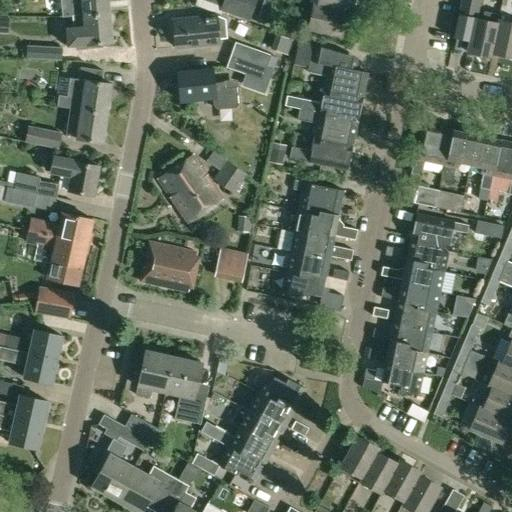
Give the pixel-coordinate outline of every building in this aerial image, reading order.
[(108,0),(82,0),(84,16),(110,14),(108,0)] [(249,21),(256,0),(223,0),(220,10),(249,21)] [(264,0),(257,18),(267,20),(273,0),(264,0)] [(318,0),(318,3),(351,10),(353,0),(318,0)] [(455,28),(471,32),(474,18),(476,18),(479,0),(462,0),(460,10),(459,10),(455,28)] [(351,10),(318,3),(317,6),(313,5),(308,29),(341,37),(346,13),(350,14),(351,10)] [(84,16),(73,17),(74,27),(67,27),(68,45),(80,44),(80,49),(102,47),(101,42),(112,41),(110,14),(84,16)] [(208,40),(228,38),(226,19),(218,16),(173,20),(176,48),(208,45),(208,40)] [(476,18),(474,18),(471,32),(467,51),(491,56),(498,23),(476,18)] [(498,23),(491,56),(492,56),(493,52),(511,56),(511,22),(499,19),(498,23)] [(231,56),(271,69),(276,56),(236,42),(231,56)] [(62,60),(62,47),(23,45),(22,57),(62,60)] [(230,56),(227,67),(262,80),(263,77),(270,79),(273,69),(271,68),(271,69),(231,56),(230,56)] [(324,88),(363,96),(368,72),(310,60),(308,72),(327,76),(324,88)] [(68,96),(59,94),(58,99),(108,106),(112,82),(102,81),(104,70),(81,67),(79,78),(70,77),(68,96)] [(214,97),(215,106),(218,109),(236,107),(239,104),(237,87),(239,87),(238,79),(224,80),(225,82),(214,83),(212,69),(178,72),(181,101),(214,97)] [(300,108),(359,120),(363,96),(324,88),(321,103),(287,95),(285,105),(300,108)] [(108,106),(58,99),(57,105),(75,108),(73,122),(69,121),(67,133),(78,135),(77,138),(103,141),(108,106)] [(317,124),(314,136),(354,144),(359,120),(300,108),(298,120),(317,124)] [(442,165),(451,121),(424,116),(412,173),(422,175),(425,161),(442,165)] [(469,165),(478,125),(467,123),(466,124),(451,121),(442,165),(448,166),(445,180),(452,182),(455,167),(458,168),(459,163),(469,165)] [(59,149),(62,132),(29,125),(25,142),(59,149)] [(495,176),(504,132),(492,129),(492,128),(478,125),(469,165),(481,168),(480,173),(483,173),(480,188),(491,190),(494,176),(495,176)] [(354,144),(314,136),(311,149),(292,146),(290,157),(349,169),(354,144)] [(511,142),(502,140),(495,176),(511,179),(509,194),(511,194),(511,142)] [(188,222),(223,197),(193,153),(158,178),(188,222)] [(94,195),(100,165),(55,156),(52,168),(73,172),(69,189),(94,195)] [(233,194),(247,176),(227,161),(213,179),(233,194)] [(8,187),(39,193),(41,180),(10,173),(8,187)] [(304,191),(300,211),(319,215),(320,210),(340,214),(345,190),(291,179),(289,187),(304,191)] [(409,199),(428,203),(432,186),(413,182),(409,199)] [(4,201),(34,207),(39,193),(8,187),(4,201)] [(487,202),(489,190),(480,188),(477,199),(487,202)] [(300,211),(296,231),(315,235),(316,231),(335,235),(354,239),(356,229),(337,225),(340,214),(320,210),(319,215),(300,211)] [(29,230),(87,243),(93,219),(62,212),(59,225),(31,219),(29,230)] [(429,246),(448,250),(452,229),(467,232),(469,224),(416,213),(411,237),(430,242),(429,246)] [(503,225),(476,220),(473,233),(500,238),(503,225)] [(48,278),(77,284),(87,243),(29,230),(26,241),(37,244),(33,260),(51,264),(48,278)] [(316,231),(315,235),(296,231),(292,252),(311,256),(312,251),(331,255),(331,256),(352,260),(354,252),(333,247),(335,235),(316,231)] [(511,234),(508,232),(498,256),(508,260),(511,249),(511,234)] [(425,267),(444,270),(448,250),(429,246),(430,242),(411,237),(407,258),(426,262),(425,267)] [(189,291),(197,252),(150,241),(147,256),(149,256),(149,255),(155,257),(152,268),(146,267),(146,266),(145,266),(142,280),(189,291)] [(386,246),(385,255),(399,258),(401,249),(386,246)] [(233,250),(228,277),(243,280),(249,254),(233,250)] [(327,275),(331,256),(331,255),(312,251),(311,256),(292,252),(287,272),(307,276),(308,271),(327,275)] [(489,277),(500,280),(508,260),(498,256),(489,277)] [(421,287),(440,291),(444,270),(425,267),(426,262),(407,258),(402,278),(422,282),(421,287)] [(381,275),(395,278),(397,269),(383,266),(381,275)] [(334,278),(348,281),(350,272),(335,269),(334,278)] [(307,276),(287,272),(283,293),(303,297),(304,292),(322,296),(327,275),(308,271),(307,276)] [(489,277),(481,300),(489,305),(500,280),(489,277)] [(422,282),(402,278),(398,298),(418,302),(417,307),(436,311),(440,291),(421,287),(422,282)] [(377,295),(391,298),(392,289),(379,286),(377,295)] [(74,294),(40,288),(36,312),(70,318),(74,294)] [(330,294),(327,308),(342,311),(345,297),(330,294)] [(413,327),(432,331),(436,311),(417,307),(418,302),(398,298),(394,319),(414,322),(413,327)] [(373,315),(387,318),(389,310),(374,307),(373,315)] [(394,319),(390,339),(409,343),(408,348),(428,352),(432,331),(413,327),(414,322),(394,319)] [(471,324),(462,347),(470,351),(480,327),(471,324)] [(370,327),(369,336),(383,338),(385,330),(370,327)] [(29,352),(57,358),(62,335),(35,328),(29,352)] [(4,347),(20,350),(22,337),(6,334),(4,347)] [(409,343),(390,339),(386,359),(405,363),(404,368),(424,372),(428,352),(408,348),(409,343)] [(511,340),(502,363),(498,361),(498,362),(511,367),(511,340)] [(23,376),(24,375),(51,382),(56,359),(4,347),(0,346),(0,359),(26,366),(23,376)] [(366,347),(364,356),(379,359),(381,350),(366,347)] [(452,370),(459,373),(470,351),(462,347),(452,370)] [(472,349),(466,362),(481,369),(487,356),(472,349)] [(167,390),(174,356),(145,350),(136,394),(151,397),(153,387),(167,390)] [(174,356),(167,390),(180,393),(175,417),(202,423),(208,394),(196,391),(203,362),(174,356)] [(405,363),(386,359),(382,380),(401,384),(400,389),(420,393),(424,372),(404,368),(405,363)] [(489,385),(511,393),(511,367),(498,362),(489,385)] [(362,367),(360,376),(375,379),(376,370),(362,367)] [(462,386),(466,376),(459,373),(452,370),(443,392),(451,395),(456,383),(462,386)] [(279,397),(296,406),(306,387),(289,378),(287,382),(269,373),(259,391),(276,401),(279,397)] [(0,393),(19,397),(17,404),(0,400),(0,414),(14,418),(14,417),(41,423),(47,399),(22,393),(23,386),(0,380),(0,393)] [(480,407),(511,420),(511,393),(489,385),(493,386),(483,408),(480,406),(480,407)] [(269,415),(286,424),(296,406),(279,397),(276,401),(259,391),(249,410),(267,419),(269,415)] [(451,395),(443,392),(433,414),(442,417),(451,395)] [(302,409),(315,417),(319,409),(306,402),(302,409)] [(511,420),(480,407),(470,429),(501,442),(510,420),(511,421),(511,420)] [(259,433),(276,442),(286,424),(269,415),(267,419),(249,410),(239,428),(257,437),(259,433)] [(14,417),(14,418),(0,414),(0,440),(8,443),(8,441),(36,447),(41,423),(14,417)] [(126,426),(150,440),(160,429),(131,415),(126,426)] [(201,431),(229,447),(230,446),(247,455),(249,451),(266,460),(276,442),(259,433),(257,437),(239,428),(235,436),(207,420),(201,431)] [(292,428),(305,435),(309,427),(296,420),(292,428)] [(126,426),(120,437),(144,450),(150,440),(126,426)] [(361,481),(379,448),(357,436),(338,470),(358,481),(361,476),(362,477),(360,480),(361,481)] [(101,460),(105,462),(93,484),(117,498),(135,467),(120,458),(128,445),(114,437),(101,460)] [(282,446),(295,453),(299,445),(286,438),(282,446)] [(256,479),(266,460),(249,451),(247,455),(230,446),(229,447),(219,464),(237,474),(240,470),(256,479)] [(379,448),(361,481),(382,492),(400,459),(398,462),(378,451),(379,448)] [(204,458),(195,453),(190,463),(199,467),(204,458)] [(400,459),(384,489),(405,499),(421,470),(400,459)] [(135,467),(117,498),(142,511),(153,491),(167,499),(179,479),(154,465),(149,474),(135,467)] [(421,471),(403,504),(417,511),(426,511),(441,486),(420,475),(422,471),(421,471)] [(176,509),(173,511),(197,511),(191,508),(197,497),(186,491),(189,484),(179,479),(167,499),(165,503),(176,509)]
